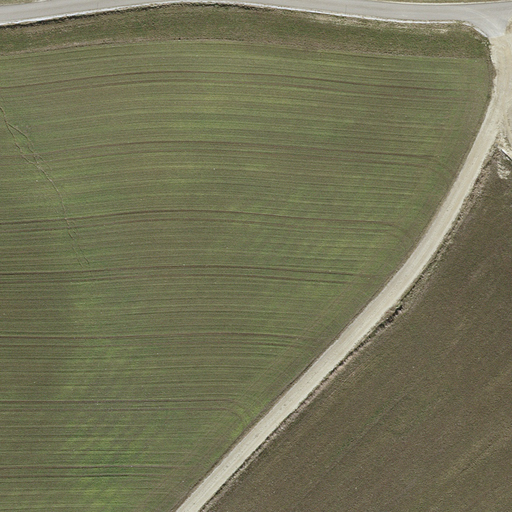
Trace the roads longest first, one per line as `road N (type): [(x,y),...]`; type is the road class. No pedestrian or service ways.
road 1 (track): [(504,99),(433,240),(189,511)]
road 2 (unclassified): [(298,0),(437,12),(511,8)]
